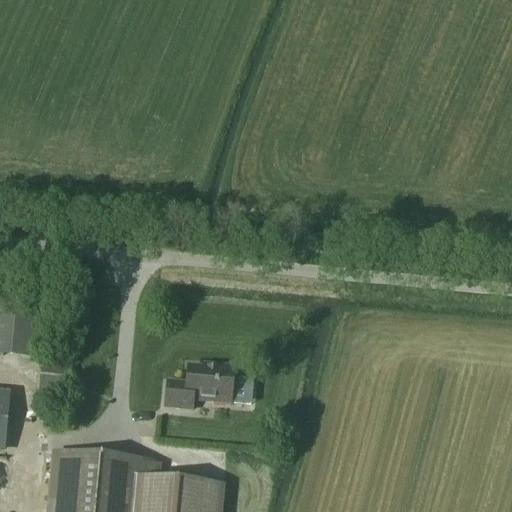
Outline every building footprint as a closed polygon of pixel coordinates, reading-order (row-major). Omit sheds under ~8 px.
[(0,358),(37,362),(42,308),(0,303),(0,358)] [(40,395),(70,398),(72,364),(42,362),(40,395)] [(231,406),(234,370),(203,367),(203,371),(188,370),(186,386),(167,384),(165,409),(192,412),(193,402),(231,406)] [(0,450),(4,451),(9,397),(0,396),(0,450)] [(48,511),(217,511),(220,488),(158,482),(160,465),(53,455),(48,511)]
